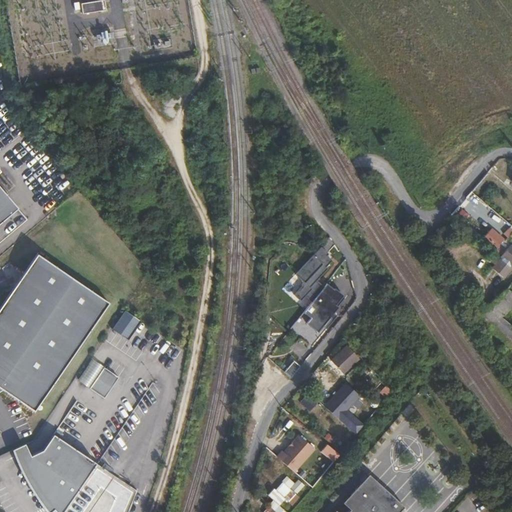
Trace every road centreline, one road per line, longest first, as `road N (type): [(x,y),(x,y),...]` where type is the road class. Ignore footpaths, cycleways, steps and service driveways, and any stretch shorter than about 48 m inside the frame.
road 1 (unclassified): [(511,152),(492,156),(436,218),(408,204),(378,163),(352,166),(314,192),(318,215),(355,263),(360,289),(267,412),(234,511)]
road 2 (track): [(179,163),(180,112),(205,72),(197,0)]
road 3 (unknown): [(144,370),(155,374),(165,400),(135,511)]
road 4 (unknown): [(1,464),(37,444),(67,396),(104,403)]
